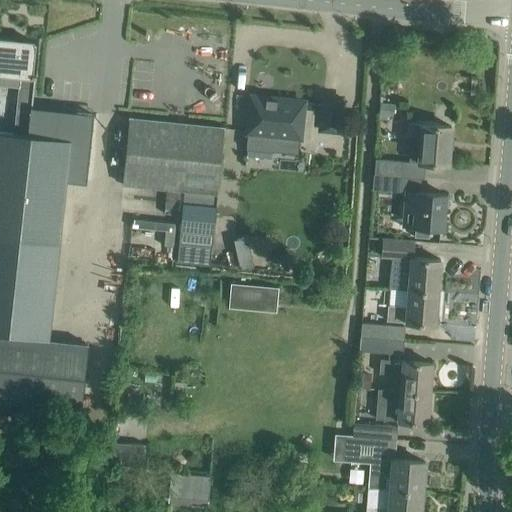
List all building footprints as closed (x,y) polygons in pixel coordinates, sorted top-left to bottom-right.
[(34,44),(0,39),(0,84),(18,87),(14,134),(31,135),(34,109),(34,107),(32,107),(36,74),(33,74),(34,44)] [(249,116),(247,132),(249,132),(247,147),(273,150),(275,135),(299,137),(301,121),(303,101),(251,96),(249,116)] [(341,97),(323,96),(320,129),(338,131),(341,97)] [(90,115),(34,109),(31,135),(14,134),(0,132),(0,333),(11,335),(21,235),(63,240),(69,177),(83,178),(86,177),(91,133),(93,113),(91,113),(90,115)] [(129,120),(122,184),(166,189),(179,190),(184,191),(217,194),(223,129),(224,130),(225,127),(220,126),(220,128),(133,119),(133,117),(129,117),(128,120),(129,120)] [(406,123),(406,136),(411,136),(409,161),(375,158),(373,174),(399,176),(423,178),(424,162),(447,164),(450,126),(406,123)] [(398,190),(399,176),(373,174),(372,188),(398,190)] [(181,230),(179,244),(211,247),(213,233),(215,207),(217,194),(184,191),(183,204),(181,230)] [(402,225),(422,226),(442,228),(445,194),(405,191),(402,225)] [(382,251),(382,256),(391,257),(391,256),(392,256),(410,257),(412,257),(413,240),(383,238),(382,251)] [(390,271),(389,288),(437,292),(440,259),(420,257),(412,257),(410,257),(392,256),(391,256),(391,257),(390,271)] [(259,257),(257,271),(270,273),(271,258),(259,257)] [(227,282),(226,307),(274,309),(275,285),(227,282)] [(387,305),(386,320),(405,322),(415,323),(435,325),(437,292),(389,288),(387,305)] [(405,326),(361,323),(360,336),(404,339),(405,326)] [(11,335),(0,333),(0,401),(80,410),(87,343),(11,335)] [(404,339),(360,336),(359,351),(403,354),(404,339)] [(400,374),(399,390),(429,393),(432,363),(380,359),(379,373),(400,374)] [(377,388),(376,404),(375,419),(427,423),(429,393),(399,390),(377,388)] [(353,423),(352,436),(372,438),(379,438),(396,440),(397,426),(353,423)] [(352,436),(351,460),(371,461),(369,487),(422,491),(424,461),(404,460),(377,458),(379,438),(372,438),(352,436)] [(171,473),(169,501),(208,504),(210,475),(171,473)] [(419,511),(422,491),(369,487),(366,511),(419,511)]
